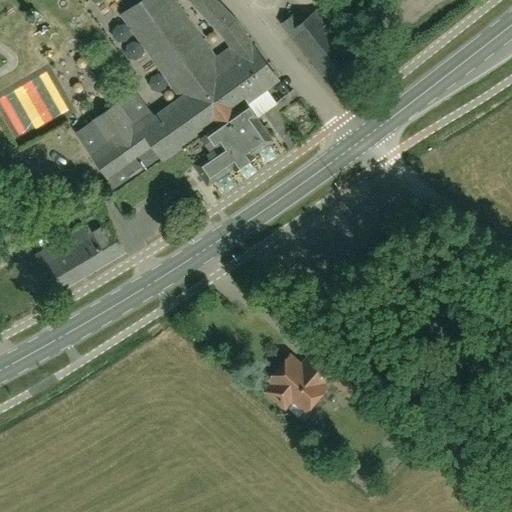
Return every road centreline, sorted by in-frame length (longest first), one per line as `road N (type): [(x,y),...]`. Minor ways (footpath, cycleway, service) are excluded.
road 1 (primary): [(0,373),(242,229),(362,138)]
road 2 (unclassified): [(362,138),(229,0)]
road 3 (primary): [(362,138),(511,28)]
